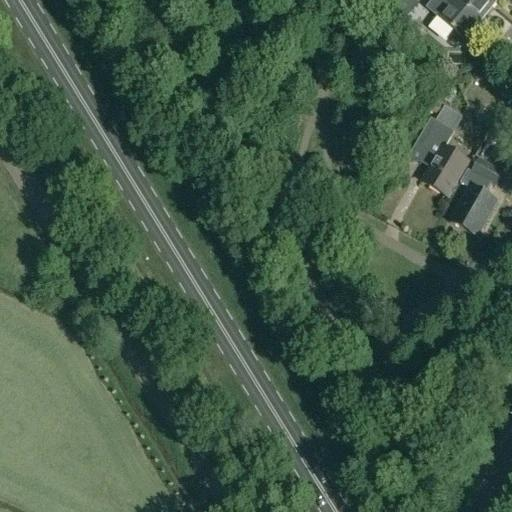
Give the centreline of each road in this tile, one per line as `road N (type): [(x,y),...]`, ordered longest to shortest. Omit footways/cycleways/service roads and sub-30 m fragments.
road 1 (primary): [(333,511),(18,0)]
road 2 (unclassified): [(228,511),(0,142)]
road 3 (unclassified): [(425,511),(372,427),(368,376),(384,347),(511,246)]
road 4 (residential): [(355,223),(334,198),(320,106)]
